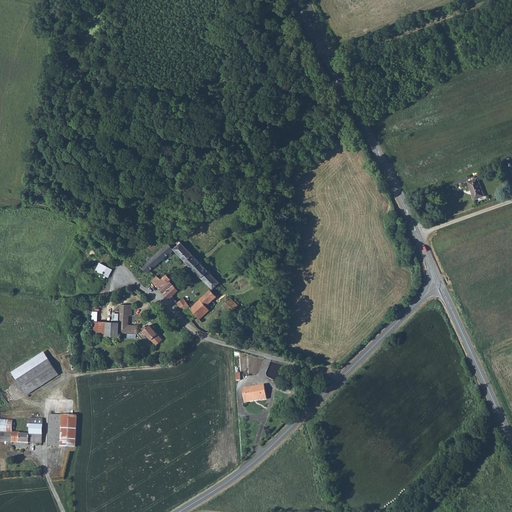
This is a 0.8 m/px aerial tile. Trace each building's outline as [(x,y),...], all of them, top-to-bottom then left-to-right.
[(474,199),(484,196),(477,178),(468,182),(474,199)] [(174,249),(213,289),(215,287),(219,283),(217,280),(199,262),(179,241),(176,243),(178,245),(174,249)] [(174,249),(169,243),(156,254),(142,269),(148,273),(174,249)] [(111,269),(100,263),(96,271),(108,277),(111,269)] [(154,277),(151,280),(159,289),(164,294),(169,298),(170,298),(172,296),(176,290),(169,280),(170,278),(165,274),(160,279),(156,275),(154,277)] [(219,283),(215,287),(221,294),(226,289),(219,283)] [(209,304),(212,300),(217,297),(218,295),(215,292),(213,293),(211,290),(191,308),(184,298),(177,303),(184,311),(189,305),(199,319),(209,309),(206,306),(209,304)] [(222,305),(229,313),(238,306),(230,297),(222,305)] [(132,305),(121,305),(119,333),(137,333),(138,326),(128,325),(128,316),(132,316),(132,305)] [(118,337),(119,323),(91,322),(90,336),(118,337)] [(141,329),(156,345),(162,340),(150,325),(147,328),(145,326),(141,329)] [(210,334),(219,336),(220,330),(212,328),(210,334)] [(45,352),(12,372),(27,397),(58,374),(45,352)] [(261,400),(267,399),(265,385),(242,388),(245,402),(260,399),(261,400)] [(50,414),(48,446),(76,447),(77,416),(50,414)] [(0,431),(12,432),(13,420),(0,419),(0,431)] [(30,425),(30,434),(42,434),(43,425),(30,425)] [(0,441),(42,443),(42,434),(30,434),(20,433),(20,432),(12,432),(0,431),(0,441)]
